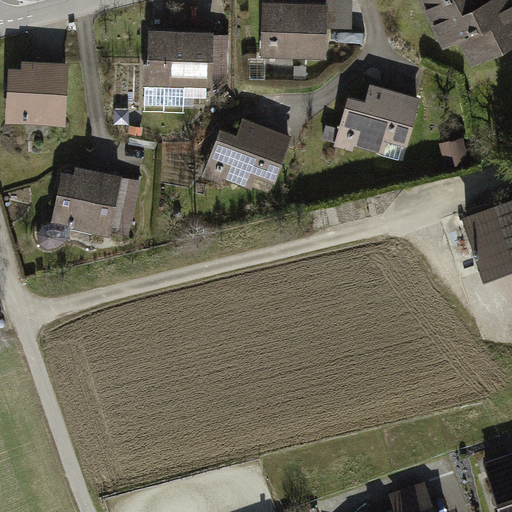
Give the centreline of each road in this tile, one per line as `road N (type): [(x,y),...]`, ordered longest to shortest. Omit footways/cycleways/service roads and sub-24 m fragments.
road 1 (track): [(21,317),(402,221),(511,168)]
road 2 (residential): [(0,244),(78,511)]
